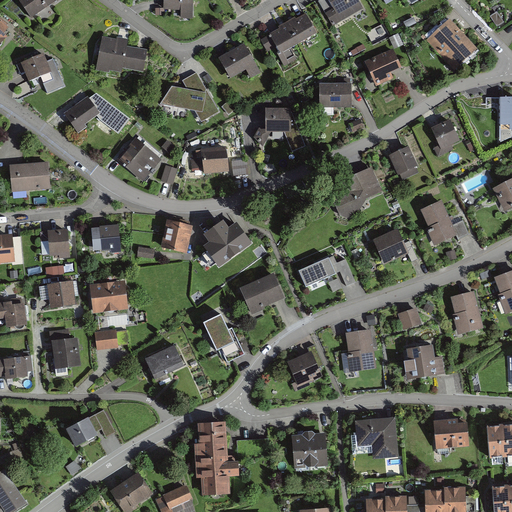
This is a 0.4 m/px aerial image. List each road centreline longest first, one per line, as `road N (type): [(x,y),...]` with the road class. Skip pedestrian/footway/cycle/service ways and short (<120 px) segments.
road 1 (residential): [(113,185),(166,205),(219,204),(378,136),(464,84),(511,76)]
road 2 (residential): [(236,405),(286,340),(511,246)]
road 3 (residential): [(511,403),(406,398),(262,416),(236,405)]
road 4 (residential): [(107,0),(183,50),(279,0)]
road 5 (residential): [(173,427),(158,405),(133,396),(0,397)]
road 6 (residential): [(173,427),(48,511)]
road 7 (residential): [(0,99),(113,185)]
road 8 (residential): [(0,218),(90,207),(113,185)]
